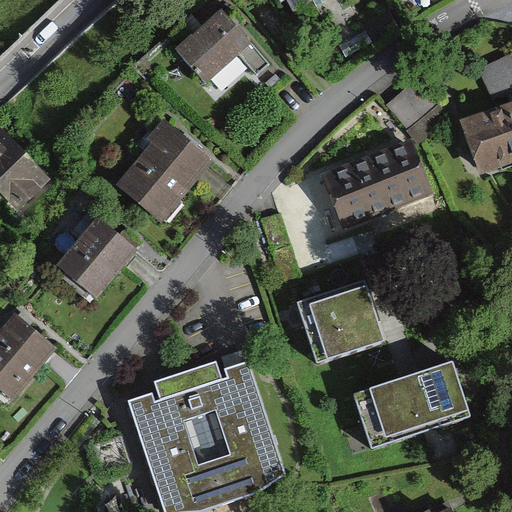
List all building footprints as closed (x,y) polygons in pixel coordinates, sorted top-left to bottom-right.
[(283,0),(293,15),(318,0),(283,0)] [(175,52),(206,88),(241,58),(258,77),(270,67),(222,12),(175,52)] [(459,124),(480,179),(511,167),(511,56),(478,70),(494,112),(459,124)] [(116,191),(165,230),(218,164),(163,120),(146,142),(152,146),(116,191)] [(0,209),(9,220),(53,184),(5,127),(0,130),(0,209)] [(322,178),(344,234),(435,197),(413,142),(322,178)] [(57,269),(98,304),(139,256),(99,221),(57,269)] [(310,304),(297,308),(317,371),(385,349),(367,293),(312,311),(310,304)] [(0,337),(0,403),(9,410),(59,349),(17,316),(0,337)] [(223,384),(216,366),(183,377),(154,386),(161,404),(155,406),(152,398),(129,406),(162,511),(219,511),(258,499),(286,481),(248,367),(224,374),(227,383),(223,384)] [(449,370),(371,397),(388,448),(467,421),(449,370)]
